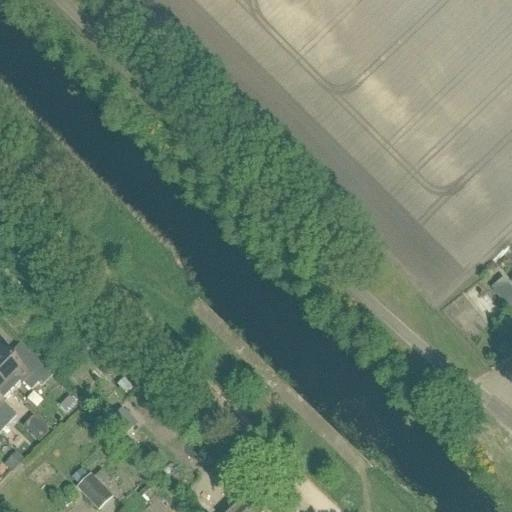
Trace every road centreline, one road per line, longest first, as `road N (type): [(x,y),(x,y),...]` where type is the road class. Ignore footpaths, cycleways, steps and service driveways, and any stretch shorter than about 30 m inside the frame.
road 1 (unclassified): [(511,423),(372,307),(58,0)]
road 2 (track): [(0,171),(330,511)]
